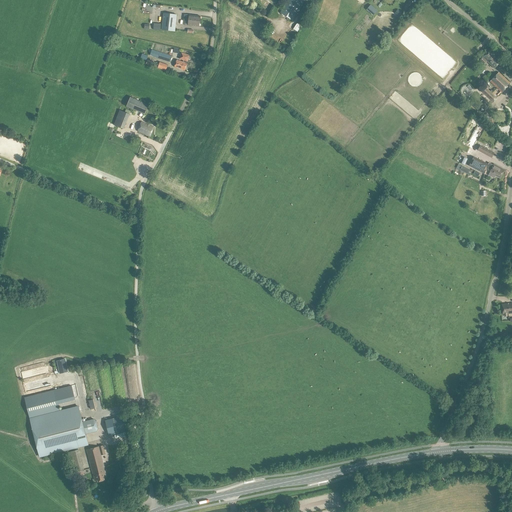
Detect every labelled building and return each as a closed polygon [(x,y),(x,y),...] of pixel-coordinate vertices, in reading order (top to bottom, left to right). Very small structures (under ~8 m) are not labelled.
[(293,21),(306,0),(288,0),(280,13),(293,21)] [(409,11),(410,10),(415,4),(410,0),(409,0),(404,8),(409,11)] [(143,3),(128,1),(128,5),(138,7),(138,12),(142,12),(143,3)] [(372,8),(368,12),(373,16),(377,12),(372,8)] [(177,14),(164,13),(162,29),(175,31),(177,14)] [(189,15),(188,26),(199,27),(201,17),(189,15)] [(297,23),(293,29),(298,32),(301,26),(297,23)] [(491,50),(483,58),(480,61),(484,65),(487,62),(494,68),(502,61),(491,50)] [(155,51),(153,56),(153,57),(170,63),(172,56),(155,51)] [(182,53),(179,59),(184,60),(183,62),(187,63),(187,62),(188,62),(190,56),(182,53)] [(177,60),(175,67),(185,71),(188,64),(187,63),(183,62),(177,60)] [(166,71),(167,70),(168,65),(160,62),(158,68),(166,71)] [(490,82),(502,93),(511,84),(499,72),(490,82)] [(485,87),(481,91),(494,102),(497,98),(485,87)] [(130,97),(126,106),(144,114),(148,105),(130,97)] [(125,124),(115,120),(114,125),(124,129),(125,124)] [(142,122),(138,132),(150,136),(154,127),(142,122)] [(94,137),(135,153),(136,149),(130,146),(131,142),(113,135),(97,129),(94,137)] [(124,173),(131,156),(88,141),(85,149),(83,148),(81,154),(88,157),(87,160),(124,173)] [(478,151),(492,158),(495,153),(481,146),(478,151)] [(465,165),(469,155),(465,154),(461,164),(465,165)] [(484,163),(474,157),(470,166),(484,173),(487,169),(490,171),(490,172),(500,178),(504,170),(494,164),(494,165),(486,161),(484,163)] [(460,171),(468,175),(471,170),(462,166),(460,171)] [(511,303),(502,304),(503,314),(511,313),(511,303)] [(66,359),(57,361),(60,374),(68,372),(66,359)] [(80,392),(88,390),(84,378),(76,381),(80,392)] [(30,419),(60,412),(54,390),(25,398),(30,419)] [(79,407),(75,408),(60,412),(30,419),(40,457),(88,444),(86,434),(97,431),(98,429),(96,421),(93,419),(83,422),(79,407)] [(109,436),(125,431),(122,416),(105,421),(109,436)] [(107,477),(99,447),(87,450),(95,480),(98,480),(98,481),(104,480),(104,478),(107,477)] [(79,450),(68,453),(74,473),(84,470),(79,450)]
